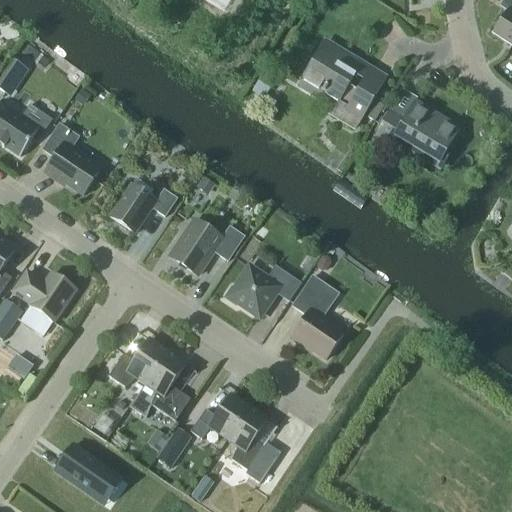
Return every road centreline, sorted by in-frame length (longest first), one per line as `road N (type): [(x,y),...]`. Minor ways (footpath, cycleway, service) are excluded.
road 1 (residential): [(0,476),(131,283)]
road 2 (residential): [(131,283),(318,411)]
road 3 (residential): [(0,193),(131,283)]
road 4 (residential): [(511,115),(470,83),(454,0)]
